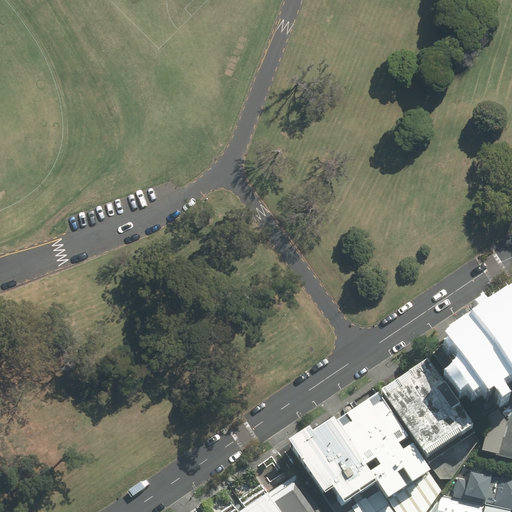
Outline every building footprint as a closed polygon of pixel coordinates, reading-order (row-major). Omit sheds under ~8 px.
[(511,299),(507,303),(502,297),(466,323),(470,329),(451,342),(460,355),(459,360),(468,365),(464,371),(458,377),(454,381),(454,384),(455,388),(457,391),(461,392),(468,391),(472,397),(484,390),(487,395),(511,379),(511,299)] [(439,379),(426,364),(380,393),(423,461),(472,430),(461,412),(446,422),(433,401),(441,389),(439,379)] [(506,423),(487,395),(484,390),(472,397),(470,399),(488,427),(483,451),(499,455),(506,423)] [(336,426),(394,511),(425,511),(438,492),(378,397),(336,426)] [(394,511),(336,426),(334,422),(292,449),(326,498),(333,493),(345,511),(394,511)] [(493,476),(460,467),(453,497),(486,505),(493,476)] [(511,479),(500,477),(492,507),(510,511),(511,511),(511,479)] [(311,511),(292,483),(278,493),(249,511),(311,511)] [(506,511),(440,495),(428,511),(506,511)]
